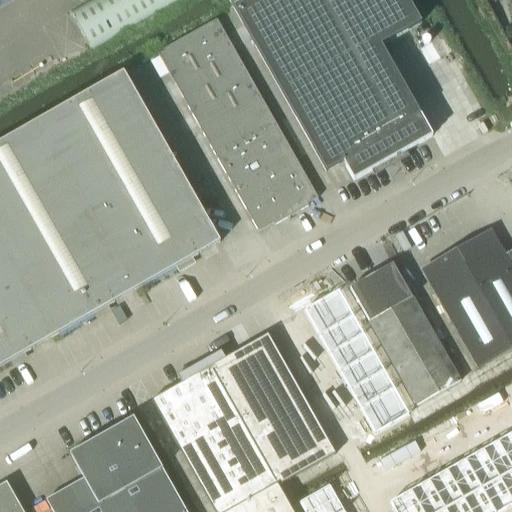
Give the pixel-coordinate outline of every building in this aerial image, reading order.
[(92,50),(180,0),(89,0),(70,11),(92,50)] [(408,0),(228,0),(325,174),(343,163),(353,181),(432,137),(380,46),(422,23),(412,6),(408,0)] [(317,199),(216,21),(157,54),(258,233),(274,224),(275,226),(307,207),(306,205),(317,199)] [(197,255),(220,243),(123,73),(38,121),(135,291),(197,255)] [(135,291),(38,121),(0,142),(0,248),(51,338),(135,291)] [(491,232),(421,271),(477,369),(511,349),(511,250),(504,255),(501,249),(491,232)] [(0,367),(23,354),(51,338),(0,248),(0,367)] [(402,382),(416,407),(458,384),(444,358),(411,299),(392,265),(350,289),(369,322),(402,382)] [(338,291),(303,311),(305,314),(318,337),(345,322),(353,317),(338,291)] [(345,322),(318,337),(328,355),(355,340),(363,335),(359,327),(353,317),(345,322)] [(220,352),(205,360),(241,425),(277,488),(284,499),(277,487),(335,455),(333,452),(267,335),(231,355),(225,359),(220,352)] [(355,340),(328,355),(339,373),(365,358),(373,353),(363,335),(355,340)] [(365,358),(339,373),(349,391),(375,376),(384,371),(373,353),(365,358)] [(181,384),(151,400),(153,403),(214,511),(291,511),(284,499),(277,488),(241,425),(205,360),(183,372),(177,376),(181,384)] [(375,376),(349,391),(359,409),(386,394),(394,389),(384,371),(375,376)] [(386,394),(359,409),(371,431),(374,435),(409,415),(394,389),(386,394)] [(58,493),(45,500),(46,501),(52,511),(186,511),(133,418),(120,425),(74,451),(76,455),(88,476),(83,479),(72,485),(58,493)] [(511,436),(511,434),(496,442),(511,469),(511,436)] [(511,469),(496,442),(481,450),(498,480),(511,471),(511,469)] [(481,450),(463,461),(480,490),(498,480),(481,450)] [(463,461),(445,471),(462,500),(480,490),(463,461)] [(432,479),(427,481),(444,510),(448,508),(462,500),(445,471),(432,479)] [(511,471),(498,480),(511,503),(511,471)] [(511,503),(498,480),(480,490),(492,511),(501,511),(511,506),(511,503)] [(427,481),(409,491),(420,511),(440,511),(444,510),(427,481)] [(21,511),(6,484),(0,486),(0,511),(21,511)] [(299,503),(298,504),(302,511),(342,511),(329,487),(299,503)] [(492,511),(480,490),(462,500),(468,511),(492,511)] [(420,511),(409,491),(388,503),(393,511),(420,511)] [(448,508),(444,510),(444,511),(468,511),(462,500),(448,508)]
